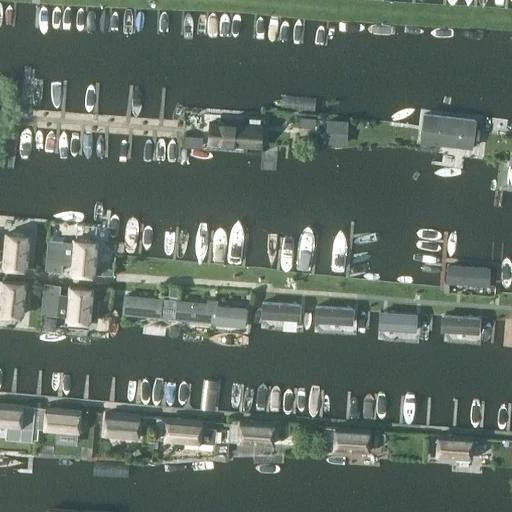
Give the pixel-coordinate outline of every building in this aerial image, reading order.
[(477,119),(424,113),(420,144),(474,150),(477,119)] [(185,114),(185,123),(202,125),(203,115),(196,114),(185,114)] [(264,123),(210,120),(209,143),(263,147),(264,123)] [(347,121),(325,120),(324,141),(345,142),(347,121)] [(29,235),(7,233),(4,266),(26,268),(29,235)] [(97,241),(75,239),(72,272),(94,274),(97,241)] [(62,271),(64,241),(48,240),(46,270),(62,271)] [(490,268),(448,265),(446,283),(445,283),(444,293),(449,294),(450,284),(489,287),(490,268)] [(25,282),(3,280),(0,309),(0,313),(22,315),(25,282)] [(58,315),(61,285),(45,284),(42,314),(58,315)] [(92,288),(70,286),(67,319),(89,321),(92,288)] [(161,296),(120,292),(117,315),(160,320),(161,296)] [(173,298),(171,316),(241,321),(242,304),(173,298)] [(262,305),(261,328),(303,331),(305,309),(262,305)] [(358,311),(321,309),(320,333),(357,334),(358,311)] [(425,315),(378,312),(376,335),(424,339),(425,315)] [(483,320),(446,316),(444,340),(481,343),(483,320)] [(511,321),(505,322),(503,344),(511,344),(511,321)] [(22,408),(0,406),(0,428),(20,430),(22,408)] [(80,414),(46,411),(44,433),(78,436),(80,414)] [(140,420),(106,416),(104,438),(138,442),(140,420)] [(201,426),(167,422),(165,444),(199,447),(201,426)] [(274,428),(240,425),(238,447),(272,450),(274,428)] [(370,435),(336,432),(334,455),(368,457),(370,435)] [(472,443),(438,440),(437,462),(471,465),(472,443)]
